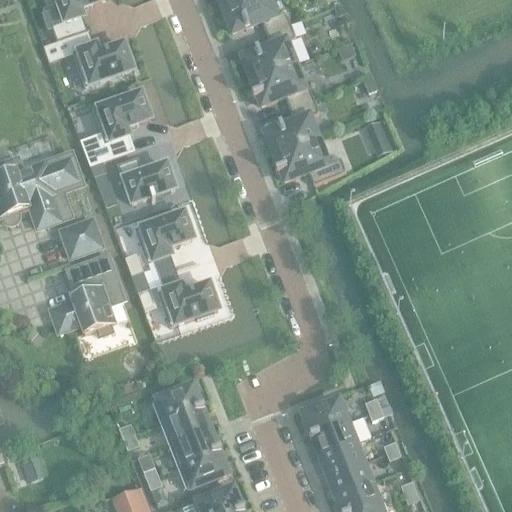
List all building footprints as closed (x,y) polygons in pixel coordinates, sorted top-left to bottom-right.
[(63,26),(51,30),(52,33),(56,46),(87,35),(79,13),(108,2),(107,0),(54,0),(58,12),(63,26)] [(212,0),(213,3),(218,1),(222,13),(255,0),(212,0)] [(272,0),(255,0),(222,13),(232,37),(245,32),(245,34),(248,32),(248,31),(261,26),(266,38),(290,29),(284,15),(279,17),(272,0)] [(342,9),(334,12),(338,21),(346,17),(342,9)] [(254,57),(242,62),(251,86),(299,68),(290,45),(295,43),(290,29),(266,38),(271,50),(258,56),(257,54),(254,55),(254,57)] [(56,46),(44,50),(49,66),(74,57),(86,90),(133,74),(132,69),(134,68),(128,52),(126,53),(124,48),(98,57),(96,50),(93,51),(87,35),(56,46)] [(351,47),(338,53),(342,64),(356,59),(351,47)] [(299,68),(251,86),(256,98),(251,100),(253,103),(257,101),(261,111),(285,101),(290,113),(313,104),(299,68)] [(372,82),(364,85),(369,98),(377,94),(372,82)] [(102,137),(81,145),(90,170),(91,170),(102,166),(133,155),(128,140),(125,132),(150,123),(151,123),(149,118),(151,117),(145,101),(143,102),(142,97),(94,114),(102,137)] [(278,132),(265,137),(275,162),(322,143),(313,120),(319,118),(313,104),(290,113),(294,126),(281,131),(280,130),(277,131),(278,132)] [(377,161),(394,155),(382,124),(365,131),(377,161)] [(322,143),(275,162),(279,174),(275,175),(276,178),(281,177),(284,186),(308,177),(313,190),(346,177),(340,162),(331,166),(322,143)] [(5,180),(0,181),(0,222),(2,222),(3,225),(6,229),(11,230),(16,228),(19,224),(19,219),(18,216),(30,212),(38,234),(60,226),(71,222),(67,212),(61,192),(78,186),(70,164),(69,159),(44,168),(23,176),(18,163),(1,169),(5,180)] [(171,198),(170,195),(175,193),(166,168),(140,177),(136,164),(118,170),(132,208),(150,202),(152,206),(155,205),(154,204),(171,198)] [(102,166),(91,170),(93,175),(104,172),(102,166)] [(104,172),(93,175),(95,181),(106,178),(104,172)] [(105,210),(117,206),(107,178),(106,178),(95,182),(105,210)] [(160,223),(161,225),(136,234),(148,268),(154,265),(171,260),(168,252),(193,243),(191,239),(193,238),(188,221),(185,222),(184,217),(178,219),(178,217),(160,223)] [(92,225),(61,236),(71,263),(102,252),(92,225)] [(125,263),(131,281),(143,277),(136,259),(125,263)] [(171,260),(154,265),(160,281),(176,275),(171,260)] [(74,308),(51,316),(59,338),(82,330),(85,339),(97,335),(99,342),(112,337),(110,330),(114,329),(113,327),(107,310),(121,306),(123,305),(108,261),(74,273),(66,276),(75,302),(72,303),(74,308)] [(176,275),(160,281),(165,296),(181,291),(176,275)] [(143,277),(131,281),(135,289),(146,285),(143,277)] [(146,285),(135,289),(138,298),(149,294),(146,285)] [(213,318),(213,316),(218,314),(216,310),(218,309),(213,292),(210,293),(209,289),(183,298),(181,291),(165,296),(159,298),(170,331),(196,322),(196,324),(213,318)] [(149,294),(138,298),(145,316),(156,312),(149,294)] [(133,385),(122,390),(126,400),(137,396),(133,385)] [(152,406),(161,429),(203,413),(202,411),(201,411),(192,390),(173,398),(172,395),(159,400),(160,403),(152,406)] [(309,440),(310,442),(351,426),(342,402),(302,418),(310,440),(309,440)] [(376,402),(365,407),(369,418),(381,414),(376,402)] [(161,429),(169,450),(210,434),(202,415),(203,414),(203,413),(161,429)] [(381,414),(369,418),(372,425),(384,420),(381,414)] [(312,443),(319,461),(359,446),(351,426),(310,442),(310,444),(312,443)] [(130,428),(118,433),(122,444),(134,439),(130,428)] [(169,450),(178,471),(219,455),(219,453),(217,454),(210,434),(169,450)] [(134,439),(122,444),(126,455),(139,450),(134,439)] [(319,461),(327,482),(367,466),(359,446),(319,461)] [(395,446),(384,450),(387,458),(398,454),(395,446)] [(0,451),(0,464),(8,461),(4,450),(0,451)] [(33,450),(19,454),(23,466),(37,461),(33,450)] [(398,454),(387,458),(389,465),(401,460),(398,454)] [(219,455),(178,471),(187,495),(227,479),(219,457),(220,457),(219,455)] [(327,482),(335,502),(375,486),(367,466),(327,482)] [(155,471),(143,476),(146,485),(159,481),(155,471)] [(159,481),(146,485),(150,495),(151,495),(162,490),(159,481)] [(412,485),(401,489),(404,498),(415,493),(412,485)] [(367,511),(383,506),(375,486),(335,502),(338,511),(367,511)] [(135,491),(110,500),(114,511),(143,511),(141,505),(135,491)] [(192,508),(193,511),(240,511),(233,492),(192,508)] [(415,493),(404,498),(408,508),(419,503),(415,493)]
